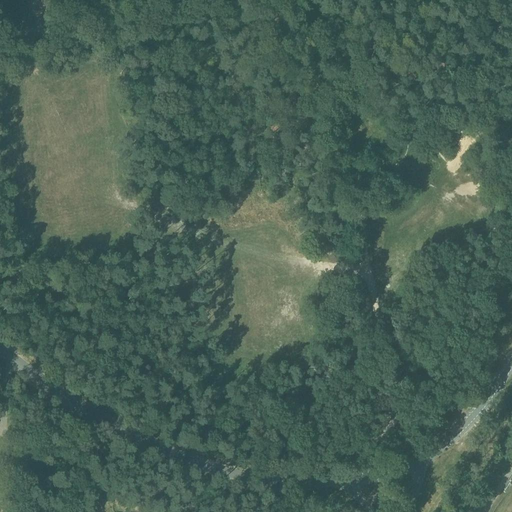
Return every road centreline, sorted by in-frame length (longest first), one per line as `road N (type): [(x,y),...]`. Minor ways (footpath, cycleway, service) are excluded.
road 1 (track): [(329,0),(392,439),(407,469)]
road 2 (unclassified): [(339,483),(249,477),(187,461),(101,420),(0,348)]
road 3 (track): [(0,35),(251,0)]
road 4 (unclassified): [(511,362),(465,425),(425,459)]
